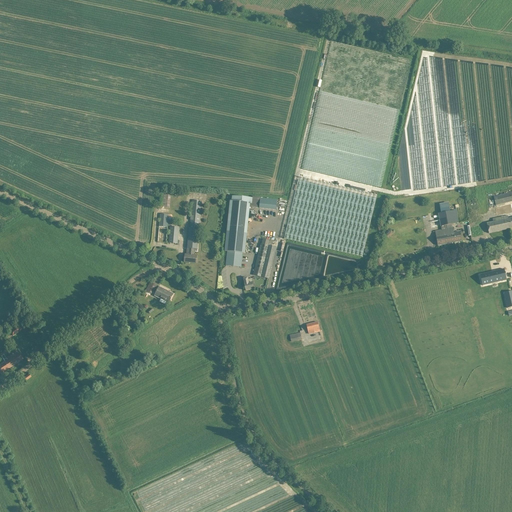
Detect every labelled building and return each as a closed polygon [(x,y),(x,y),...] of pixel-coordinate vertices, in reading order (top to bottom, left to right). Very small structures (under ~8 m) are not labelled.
[(375,16),(378,17),(379,12),(377,12),(378,7),(374,6),(372,17),(370,17),(369,21),(375,22),(375,16)] [(287,239),(362,257),(377,193),(292,173),(287,197),(277,237),(287,239)] [(511,192),(494,197),(496,206),(511,201),(511,192)] [(171,195),(162,194),(161,206),(170,207),(171,195)] [(226,242),(225,251),(228,251),(226,262),(241,264),(242,259),(234,258),(235,252),(243,253),(245,253),(249,207),(250,205),(252,206),(252,201),(252,198),(232,196),(232,201),(230,201),(227,232),(226,242)] [(250,205),(249,207),(259,208),(276,210),(277,200),(260,199),(260,197),(253,196),(252,198),(252,201),(252,206),(250,205)] [(189,228),(188,248),(187,248),(186,255),(185,254),(185,257),(184,262),(188,262),(196,262),(197,257),(197,256),(193,255),(194,249),(197,249),(198,249),(202,201),(193,200),(190,228),(189,228)] [(511,204),(497,208),(498,215),(511,212),(511,204)] [(448,228),(452,227),(452,224),(458,223),(456,210),(453,211),(452,206),(443,208),(444,213),(438,214),(441,230),(435,231),(438,245),(452,243),(451,234),(449,234),(448,228)] [(160,214),(158,237),(158,242),(166,243),(166,238),(169,215),(160,214)] [(487,223),(488,228),(489,233),(511,228),(511,218),(508,219),(508,216),(493,219),(493,222),(487,223)] [(171,227),(169,238),(169,243),(177,244),(178,239),(179,232),(182,233),(182,228),(171,227)] [(453,233),(452,227),(448,228),(449,234),(451,234),(452,243),(462,241),(460,232),(453,233)] [(254,274),(263,277),(269,278),(276,248),(272,247),(273,242),(263,239),(262,244),(261,244),(254,274)] [(504,269),(480,275),(482,286),(507,280),(504,269)] [(244,284),(245,286),(246,291),(254,289),(252,282),(249,283),(247,278),(243,279),(245,284),(244,284)] [(150,282),(145,291),(148,292),(147,294),(149,295),(150,296),(151,294),(153,289),(156,290),(158,286),(155,285),(150,282)] [(159,287),(157,291),(155,296),(166,301),(165,304),(168,305),(173,294),(159,287)] [(307,325),(308,330),(309,334),(320,331),(317,322),(307,325)] [(10,332),(13,336),(20,332),(17,327),(10,332)] [(290,335),(291,341),(302,339),(300,333),(290,335)] [(0,373),(1,373),(1,374),(23,359),(20,355),(19,353),(17,351),(12,354),(12,355),(9,357),(8,357),(3,360),(5,362),(0,365),(0,373)]
